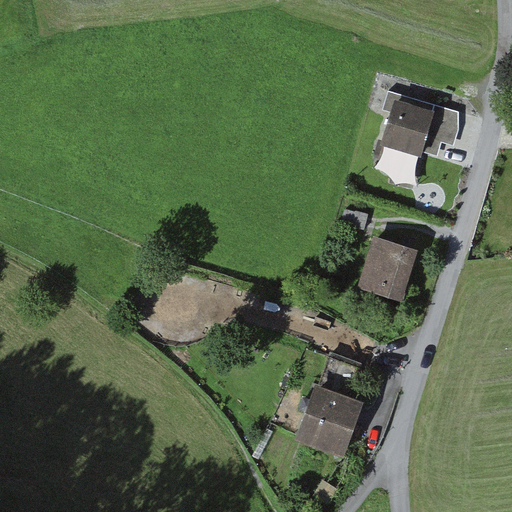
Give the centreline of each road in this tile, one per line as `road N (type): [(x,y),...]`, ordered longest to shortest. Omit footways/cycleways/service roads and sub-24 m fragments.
road 1 (unclassified): [(506,0),(510,28),(492,129),(393,447)]
road 2 (track): [(277,511),(222,422),(169,364),(0,248)]
